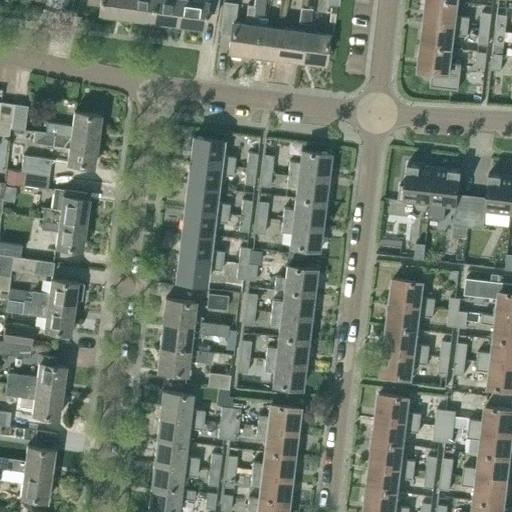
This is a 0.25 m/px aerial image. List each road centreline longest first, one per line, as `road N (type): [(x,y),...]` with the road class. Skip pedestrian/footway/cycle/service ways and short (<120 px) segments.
road 1 (residential): [(104,511),(153,89)]
road 2 (residential): [(329,511),(376,113)]
road 3 (residential): [(153,89),(376,113)]
road 4 (residential): [(0,55),(153,89)]
road 5 (residential): [(376,113),(511,122)]
